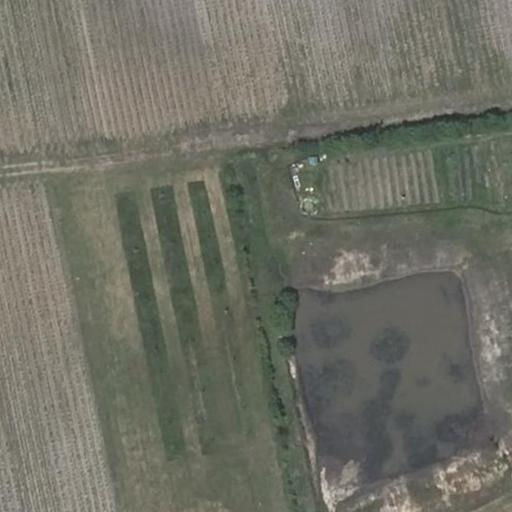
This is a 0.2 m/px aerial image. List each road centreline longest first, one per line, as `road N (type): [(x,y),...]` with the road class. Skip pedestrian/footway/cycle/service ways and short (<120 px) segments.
road 1 (track): [(511,102),(0,171)]
road 2 (track): [(307,511),(235,138)]
